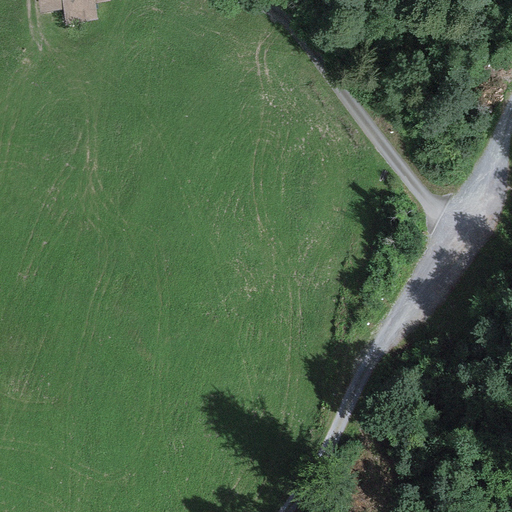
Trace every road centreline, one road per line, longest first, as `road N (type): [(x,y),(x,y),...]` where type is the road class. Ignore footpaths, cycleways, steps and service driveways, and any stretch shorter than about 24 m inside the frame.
road 1 (track): [(452,231),(409,308),(353,377),(322,459),(284,511)]
road 2 (track): [(244,0),(277,12),(317,53),(452,231)]
road 3 (track): [(452,231),(511,110)]
